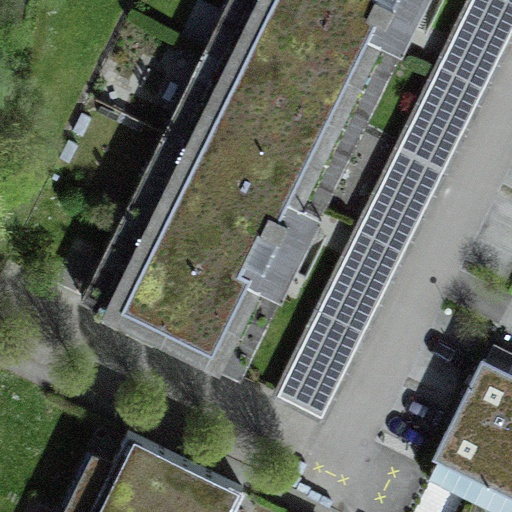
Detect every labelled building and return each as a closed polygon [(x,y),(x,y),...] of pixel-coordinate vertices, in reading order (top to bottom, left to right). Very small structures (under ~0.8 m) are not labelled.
[(245,0),(218,55),(340,116),(398,0),(245,0)] [(511,31),(511,0),(469,0),(281,391),(328,414),(511,31)] [(340,116),(218,55),(91,309),(213,370),(340,116)] [(483,473),(511,413),(511,372),(483,358),(438,451),(483,473)] [(511,413),(483,473),(511,487),(511,413)] [(85,511),(221,511),(232,490),(121,437),(85,511)]
